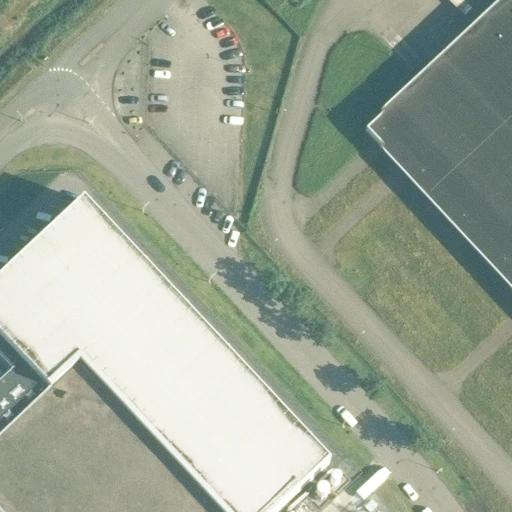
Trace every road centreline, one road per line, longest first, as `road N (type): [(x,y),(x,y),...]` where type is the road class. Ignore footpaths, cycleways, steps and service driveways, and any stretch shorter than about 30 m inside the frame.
road 1 (unclassified): [(445,511),(55,87)]
road 2 (unclassified): [(55,87),(149,0)]
